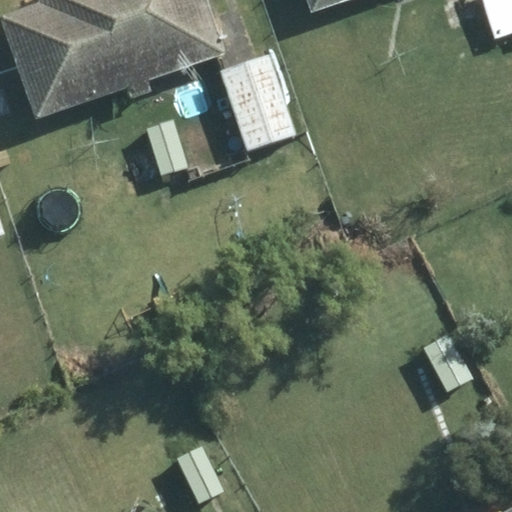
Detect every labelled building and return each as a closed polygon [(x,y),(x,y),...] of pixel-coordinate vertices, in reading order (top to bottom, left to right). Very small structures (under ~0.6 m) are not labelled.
[(214,58),(193,0),(26,0),(30,10),(0,20),(0,41),(30,124),(120,92),(124,103),(141,97),(136,86),(214,58)] [(384,0),(295,0),(305,27),(384,0)] [(298,145),(271,66),(217,85),(244,163),(298,145)] [(171,141),(145,149),(156,181),(181,172),(171,141)] [(216,491),(202,462),(178,474),(192,503),(216,491)]
